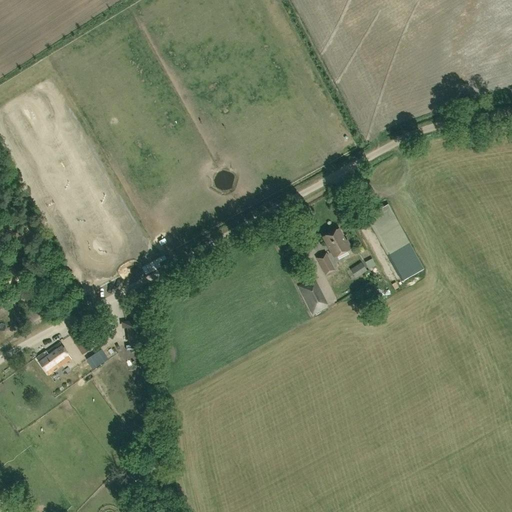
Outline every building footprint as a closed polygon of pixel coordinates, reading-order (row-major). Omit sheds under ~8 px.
[(333,257),(350,248),(346,240),(344,241),(338,228),(323,236),(333,257)] [(325,274),(333,270),(325,254),(317,258),(325,274)] [(356,276),(369,270),(365,261),(352,268),(356,276)] [(314,278),(305,282),(297,286),(312,315),(329,307),(314,278)] [(429,281),(405,289),(410,303),(434,295),(429,281)] [(94,346),(93,345),(82,328),(70,335),(82,354),(94,346)] [(49,375),(71,359),(59,342),(46,351),(36,357),(48,375),(49,375)] [(101,348),(87,356),(93,368),(107,360),(101,348)] [(145,480),(155,468),(142,457),(131,469),(145,480)]
